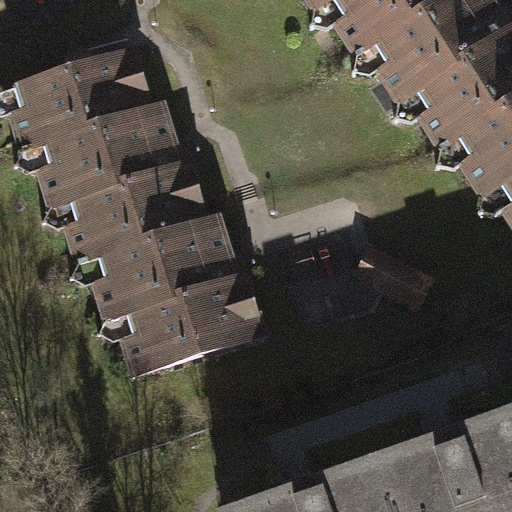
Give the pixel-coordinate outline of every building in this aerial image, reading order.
[(304,0),(314,14),(333,1),(345,19),(334,26),(355,58),(372,47),(441,0),(304,0)] [(511,28),(511,29),(505,18),(503,15),(492,0),(441,0),(372,47),(385,66),(377,71),(399,105),(416,94),(428,112),(418,118),(441,152),(458,141),(511,105),(511,28)] [(32,146),(43,143),(152,110),(134,51),(14,87),(32,146)] [(511,105),(458,141),(469,158),(460,164),(482,197),(497,187),(509,205),(500,210),(511,227),(511,105)] [(207,224),(189,162),(181,165),(180,159),(177,152),(164,106),(152,110),(43,143),(50,167),(39,171),(50,209),(71,202),(77,222),(68,225),(80,262),(105,255),(207,224)] [(122,336),(134,375),(263,336),(245,278),(235,281),(232,272),(217,221),(207,224),(105,255),(129,334),(122,336)] [(423,279),(370,255),(360,278),(413,301),(423,279)] [(511,511),(511,416),(461,435),(458,428),(444,433),(427,439),(429,444),(371,464),(387,511),(511,511)] [(387,511),(371,464),(316,483),(315,480),(300,485),(285,490),(286,495),(236,511),(387,511)]
